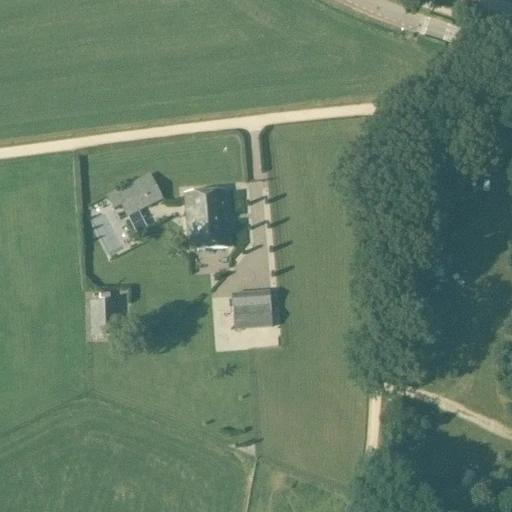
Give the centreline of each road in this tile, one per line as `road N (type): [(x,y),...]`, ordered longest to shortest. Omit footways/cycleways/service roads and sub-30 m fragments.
road 1 (track): [(381,109),(366,511)]
road 2 (track): [(381,109),(0,154)]
road 3 (tertiary): [(511,50),(362,0)]
road 4 (track): [(372,381),(426,397),(511,441)]
road 5 (track): [(511,84),(474,98),(381,109)]
